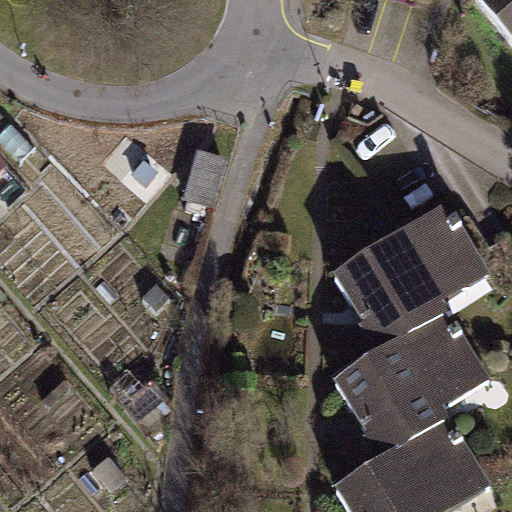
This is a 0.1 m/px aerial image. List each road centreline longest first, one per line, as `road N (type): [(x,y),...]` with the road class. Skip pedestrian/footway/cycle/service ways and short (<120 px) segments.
road 1 (residential): [(241,44),(301,44),(382,80),(511,162)]
road 2 (residential): [(0,60),(83,102),(171,101),(215,83),(241,44)]
